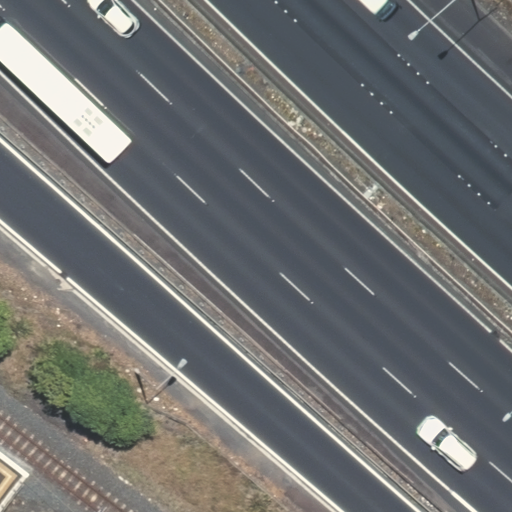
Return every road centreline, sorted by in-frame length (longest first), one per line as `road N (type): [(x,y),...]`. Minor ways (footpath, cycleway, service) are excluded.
road 1 (motorway): [(511,417),(67,0)]
road 2 (motorway): [(374,511),(0,186)]
road 3 (motorway): [(273,0),(511,224)]
